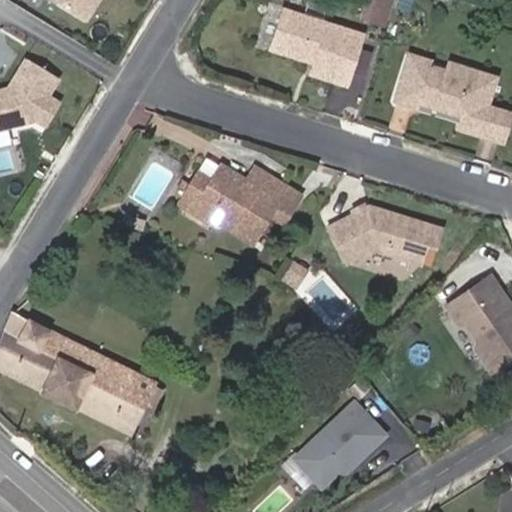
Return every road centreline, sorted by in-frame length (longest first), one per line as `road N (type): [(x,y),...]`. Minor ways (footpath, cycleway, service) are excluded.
road 1 (residential): [(137,75),(511,202)]
road 2 (residential): [(0,298),(137,75)]
road 3 (residential): [(511,432),(379,511)]
